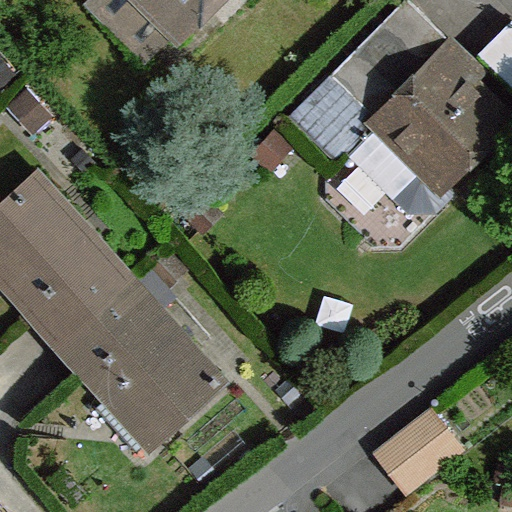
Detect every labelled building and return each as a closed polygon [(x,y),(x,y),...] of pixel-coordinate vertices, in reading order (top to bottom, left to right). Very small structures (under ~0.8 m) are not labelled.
[(147,0),(179,32),(211,0),(147,0)] [(407,0),(334,73),(382,122),(447,58),(459,47),(413,0),(407,0)] [(511,25),(483,53),(511,82),(511,25)] [(506,118),(447,58),(382,122),(351,154),(413,211),(437,210),(456,191),(445,180),(490,134),(506,118)] [(131,279),(39,178),(0,214),(0,252),(22,278),(11,289),(30,309),(62,342),(131,279)] [(131,279),(62,342),(84,369),(110,397),(98,408),(139,453),(223,380),(131,279)] [(433,409),(376,452),(407,493),(428,476),(462,450),(433,409)]
